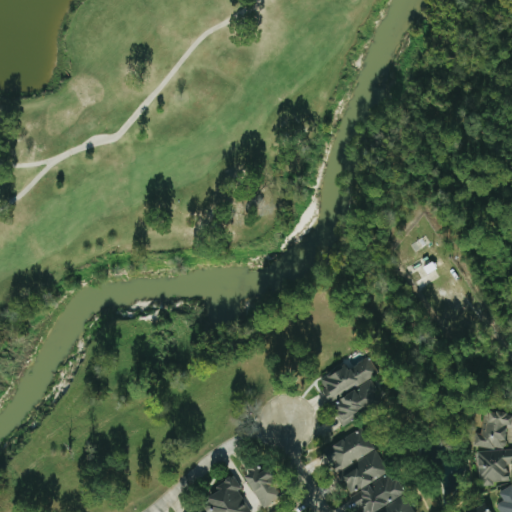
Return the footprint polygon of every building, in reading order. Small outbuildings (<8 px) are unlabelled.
[(321,381),(331,400),(381,374),(371,356),(321,381)] [(343,423),(385,400),(374,380),(339,400),(343,407),(336,411),(343,423)] [(511,428),(511,414),(484,411),(480,446),(507,450),(510,429),(511,428)] [(338,472),(357,462),(361,468),(343,478),(352,494),(390,473),(365,428),(335,444),(339,453),(330,458),(338,472)] [(511,449),(480,451),(482,483),(511,482),(510,464),(511,464),(511,449)] [(286,497),(271,469),(264,473),(260,465),(247,473),(265,508),(286,497)] [(354,494),(363,511),(375,511),(409,495),(400,478),(395,481),(392,474),(354,494)] [(209,511),(252,511),(241,490),(244,489),(237,476),(217,486),(220,492),(210,497),(214,506),(208,509),(209,511)] [(511,511),(511,486),(501,491),(505,501),(499,504),(502,511),(511,511)] [(416,511),(409,499),(384,511),(416,511)]
